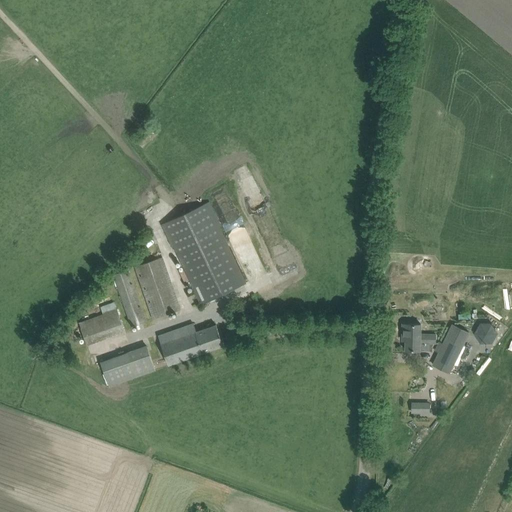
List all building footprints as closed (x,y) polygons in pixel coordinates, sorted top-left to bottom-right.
[(174,246),(197,295),(201,304),(246,283),(219,225),(221,224),(210,201),(161,224),(172,247),(174,246)] [(135,267),(153,319),(180,309),(162,257),(135,267)] [(114,274),(132,326),(146,321),(128,270),(114,274)] [(80,322),(87,342),(124,329),(117,309),(80,322)] [(479,342),(498,342),(497,321),(478,322),(479,342)] [(436,334),(421,334),(421,324),(403,323),(402,335),(406,335),(406,350),(420,350),(429,350),(430,343),(436,343),(436,334)] [(216,325),(207,328),(161,344),(169,365),(224,345),(216,325)] [(439,352),(433,365),(449,372),(468,334),(453,326),(444,344),(439,341),(435,350),(439,352)] [(147,346),(101,362),(110,386),(155,370),(147,346)] [(412,402),(411,413),(420,413),(430,414),(430,402),(412,402)]
